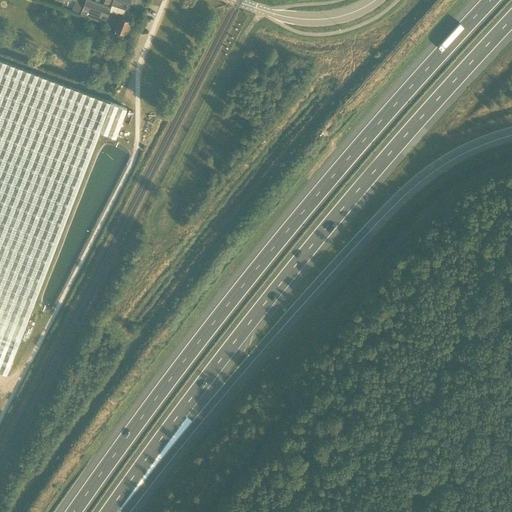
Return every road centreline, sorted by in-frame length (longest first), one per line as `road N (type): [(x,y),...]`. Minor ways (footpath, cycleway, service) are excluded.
road 1 (motorway): [(492,0),(251,276),(73,511)]
road 2 (motorway): [(108,511),(271,294),(511,19)]
road 3 (motorway): [(113,511),(384,211),(425,172),(511,130)]
road 4 (tertiary): [(374,0),(324,19),(230,0)]
